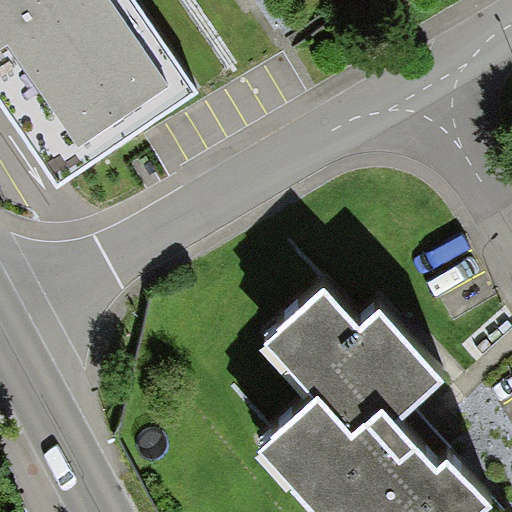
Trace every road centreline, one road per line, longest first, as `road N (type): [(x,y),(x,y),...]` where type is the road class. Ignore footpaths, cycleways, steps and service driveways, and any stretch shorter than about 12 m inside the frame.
road 1 (residential): [(422,81),(0,318)]
road 2 (tertiary): [(0,333),(97,511)]
road 3 (residential): [(422,81),(511,234)]
